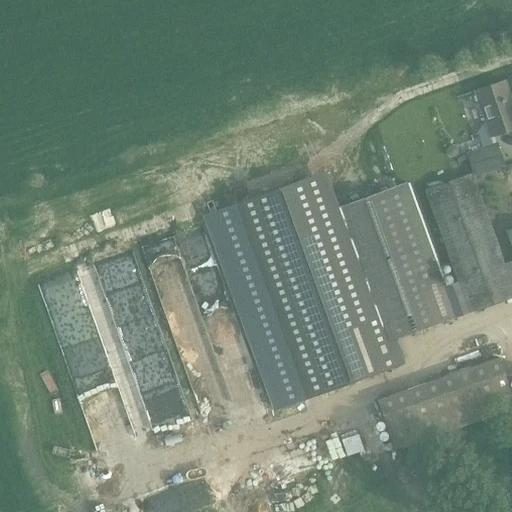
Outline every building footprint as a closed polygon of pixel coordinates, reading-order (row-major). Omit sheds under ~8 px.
[(511,104),(504,81),(474,91),(489,137),(511,129),(511,104)] [(465,153),(474,178),(506,167),(497,142),(465,153)] [(449,146),(446,149),(446,154),(450,157),(454,156),(457,153),(457,148),(453,145),(449,146)] [(471,175),(425,191),(458,282),(469,312),(511,296),(511,261),(503,265),(471,175)] [(231,206),(207,215),(277,409),(302,400),(404,363),(395,339),(454,318),(469,312),(458,282),(443,287),(406,183),(341,207),(325,213),(312,177),(231,206)] [(141,412),(178,403),(140,258),(104,268),(141,412)] [(393,450),(511,409),(511,401),(497,359),(377,400),(393,450)] [(344,414),(376,491),(398,482),(365,405),(344,414)] [(451,434),(436,439),(440,451),(455,446),(451,434)]
